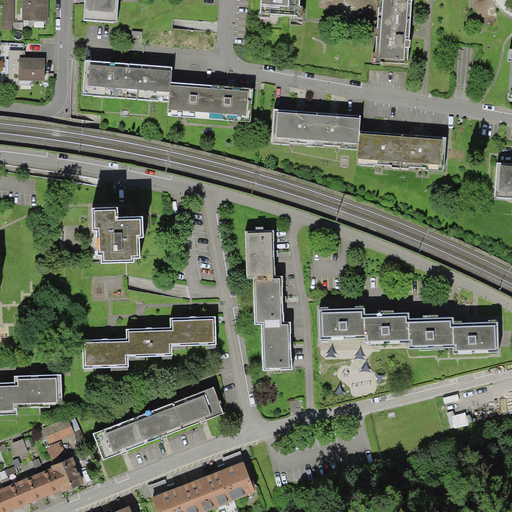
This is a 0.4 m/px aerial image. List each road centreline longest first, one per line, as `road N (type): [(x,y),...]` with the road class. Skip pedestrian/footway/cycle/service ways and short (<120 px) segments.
road 1 (residential): [(511,118),(242,68),(225,47),(229,0)]
road 2 (residential): [(216,192),(348,234),(511,306)]
road 3 (residential): [(252,433),(511,371)]
road 4 (residential): [(216,192),(211,209),(252,433)]
road 5 (residential): [(0,153),(216,192)]
road 6 (residential): [(56,511),(252,433)]
road 7 (residential): [(0,109),(56,115),(63,0)]
